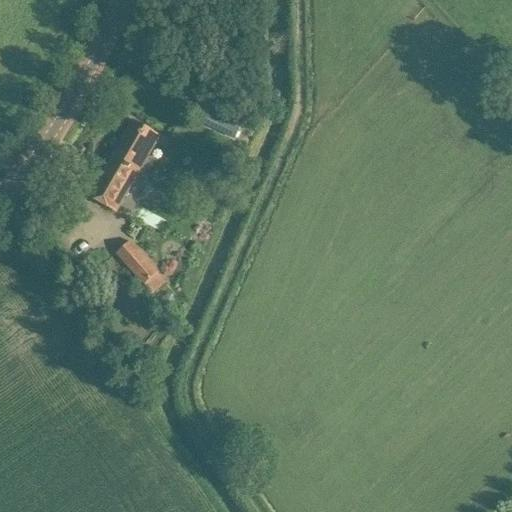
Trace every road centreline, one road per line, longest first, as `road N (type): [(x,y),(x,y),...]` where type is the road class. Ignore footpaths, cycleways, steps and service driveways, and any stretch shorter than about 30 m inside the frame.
road 1 (track): [(261,511),(181,392),(299,127),(298,0)]
road 2 (tertiary): [(0,213),(42,162),(100,60),(122,0)]
